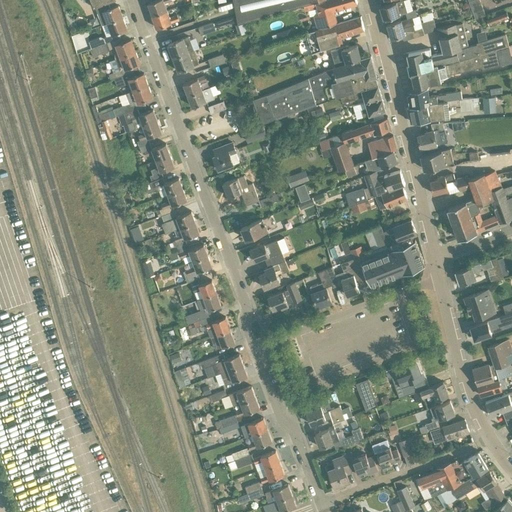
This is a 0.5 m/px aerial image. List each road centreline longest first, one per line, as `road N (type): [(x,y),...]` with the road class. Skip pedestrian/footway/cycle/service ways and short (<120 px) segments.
road 1 (residential): [(255,349),(250,312),(133,0)]
road 2 (residential): [(435,256),(369,0)]
road 3 (unknown): [(288,337),(314,385),(416,346),(396,297)]
road 4 (residential): [(255,349),(440,280)]
road 5 (residential): [(321,504),(488,441)]
road 6 (residential): [(321,504),(255,349)]
road 7 (residential): [(488,441),(440,280)]
